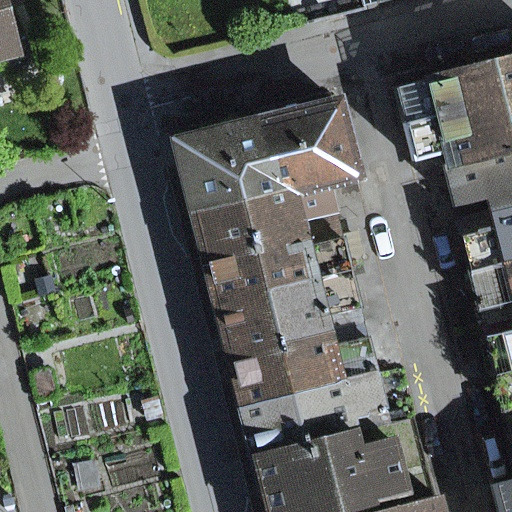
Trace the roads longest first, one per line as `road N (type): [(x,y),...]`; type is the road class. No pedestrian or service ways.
road 1 (residential): [(120,119),(511,19)]
road 2 (tertiary): [(128,148),(223,511)]
road 3 (residential): [(0,356),(38,511)]
road 4 (residential): [(128,148),(0,182)]
road 5 (tertiary): [(88,0),(120,119)]
